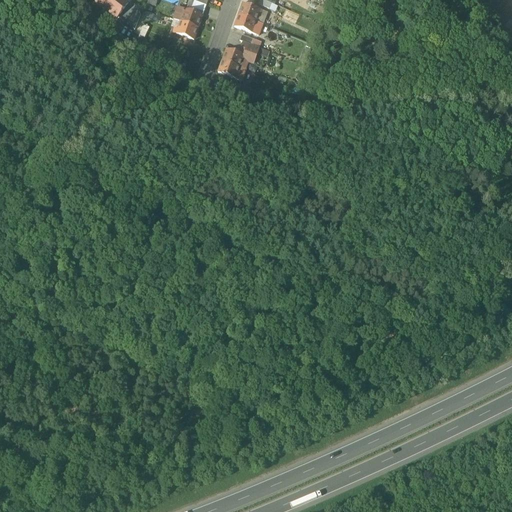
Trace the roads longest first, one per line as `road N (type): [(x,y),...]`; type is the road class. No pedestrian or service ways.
road 1 (motorway): [(511,372),(202,511)]
road 2 (motorway): [(260,511),(511,398)]
road 3 (residential): [(236,0),(197,94),(65,0)]
road 4 (track): [(141,58),(0,261)]
